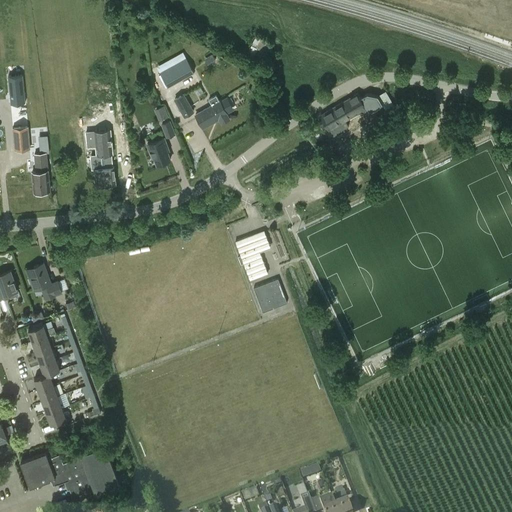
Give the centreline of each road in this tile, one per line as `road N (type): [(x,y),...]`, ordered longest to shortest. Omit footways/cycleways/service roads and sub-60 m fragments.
road 1 (residential): [(0,228),(158,209),(228,174),(302,117)]
road 2 (unclassified): [(302,117),(373,77),(511,96)]
road 3 (residential): [(0,455),(30,444),(32,433),(0,343)]
